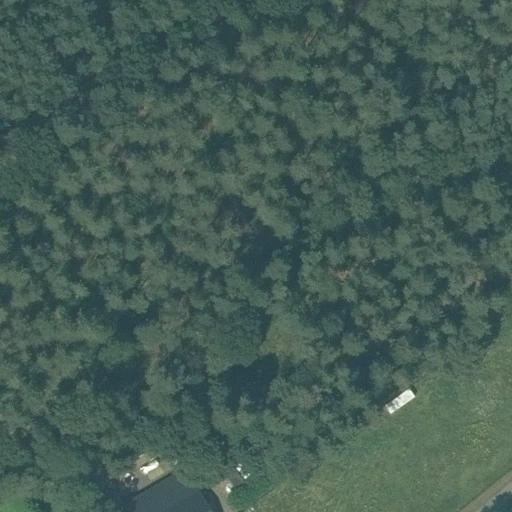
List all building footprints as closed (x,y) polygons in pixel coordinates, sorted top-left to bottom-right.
[(410,389),(389,401),(393,409),(415,397),(410,389)] [(206,412),(199,416),(198,415),(181,423),(201,460),(220,450),(208,428),(213,426),(206,412)] [(247,470),(240,460),(232,467),(234,469),(239,476),(247,470)] [(212,511),(186,468),(125,504),(130,511),(212,511)] [(234,469),(224,475),(238,494),(247,487),(239,476),(234,469)]
